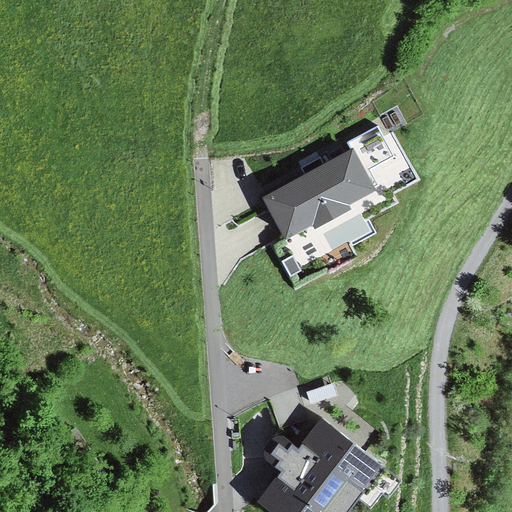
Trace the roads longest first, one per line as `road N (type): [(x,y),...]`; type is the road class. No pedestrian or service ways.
road 1 (residential): [(202,162),(227,511)]
road 2 (track): [(437,511),(434,366),(446,316),(511,198)]
